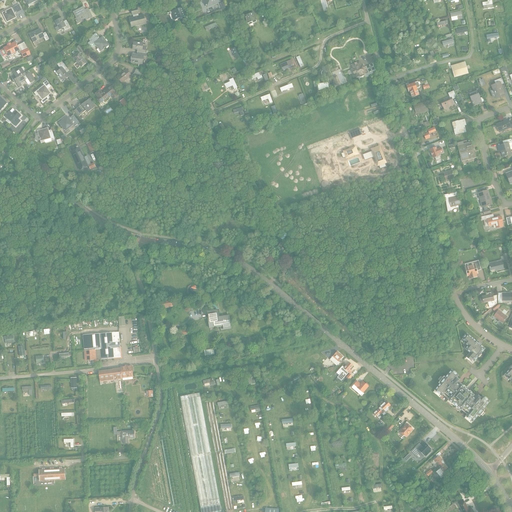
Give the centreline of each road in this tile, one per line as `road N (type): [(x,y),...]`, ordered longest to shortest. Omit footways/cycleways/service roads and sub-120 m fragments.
road 1 (tertiary): [(141,239),(235,260),(381,377)]
road 2 (unclassified): [(141,239),(134,263),(161,400),(129,511)]
road 3 (residential): [(451,291),(386,80)]
road 4 (residential): [(110,0),(114,57),(44,114),(34,116),(0,84)]
road 5 (tertiary): [(488,471),(381,377)]
road 6 (residential): [(386,80),(472,50),(463,0)]
road 7 (tertiary): [(25,167),(102,223),(141,239)]
road 8 (residential): [(323,40),(314,68),(215,111)]
